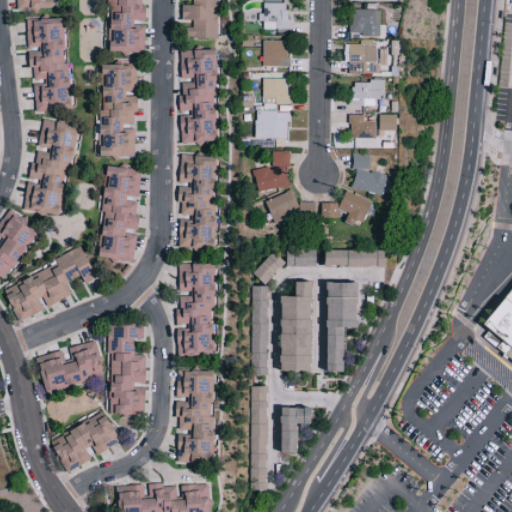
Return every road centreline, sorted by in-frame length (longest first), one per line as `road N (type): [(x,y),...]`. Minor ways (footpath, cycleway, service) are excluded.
road 1 (residential): [(9,343),(132,306),(159,272),(166,240),(166,0)]
road 2 (tertiary): [(309,511),(401,359),(448,247),(472,128)]
road 3 (tertiary): [(444,132),(435,195),(412,263),(360,377),(275,511)]
road 4 (residential): [(63,511),(139,473),(157,454),(166,428),(169,347),(140,297)]
road 5 (residential): [(0,216),(15,182),(18,142),(2,0)]
road 6 (residential): [(63,511),(42,476),(24,383),(0,329)]
road 7 (residential): [(320,179),(317,0)]
road 8 (tertiary): [(457,0),(444,132)]
road 9 (tertiary): [(472,128),(485,0)]
